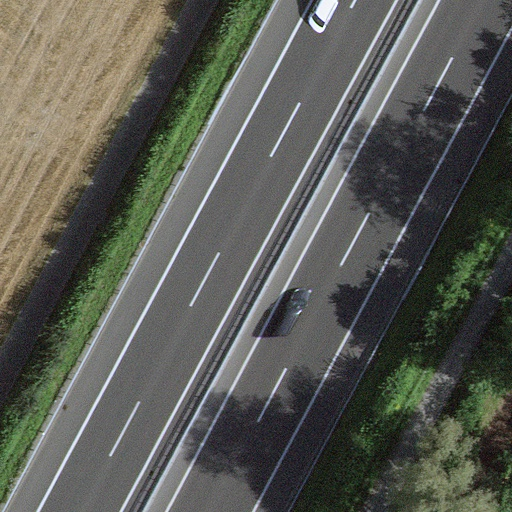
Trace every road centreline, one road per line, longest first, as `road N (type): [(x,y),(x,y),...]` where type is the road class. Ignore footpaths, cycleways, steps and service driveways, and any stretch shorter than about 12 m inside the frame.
road 1 (motorway): [(219,511),(495,0)]
road 2 (motorway): [(356,0),(81,511)]
road 3 (track): [(211,0),(0,388)]
road 4 (track): [(511,266),(379,511)]
